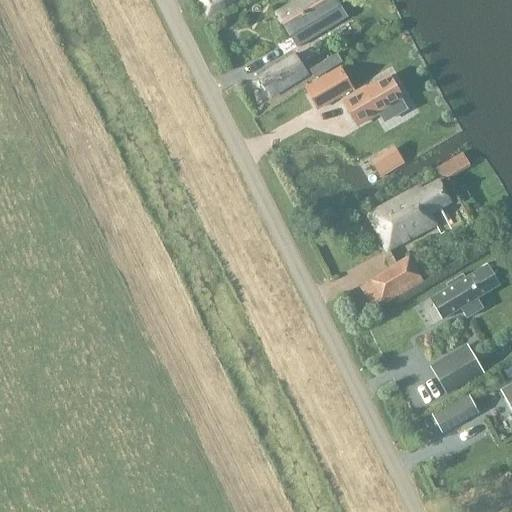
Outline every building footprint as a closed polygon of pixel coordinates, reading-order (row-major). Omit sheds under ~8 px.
[(300,0),(276,15),(297,49),(346,18),(335,0),(300,0)] [(257,78),(270,98),(271,100),(298,83),(309,76),(306,72),(294,53),(257,78)] [(332,57),(308,70),(313,78),(336,64),(332,57)] [(307,89),(319,110),(344,96),(348,102),(345,104),(356,123),(401,97),(389,77),(356,97),(340,70),(307,89)] [(264,131),(284,123),(280,111),(260,119),(264,131)] [(368,214),(386,251),(435,226),(429,214),(450,203),(439,183),(420,192),(418,188),(368,214)] [(408,259),(370,281),(383,304),(421,282),(408,259)] [(447,288),(428,299),(441,321),(460,310),(466,319),(483,309),(477,300),(499,286),(495,279),(487,264),(464,278),(462,275),(445,285),(447,288)] [(447,396),(483,374),(465,346),(429,368),(447,396)] [(511,386),(502,392),(511,409),(511,386)] [(467,396),(452,404),(462,421),(476,412),(467,396)] [(434,410),(418,415),(423,432),(439,428),(434,410)]
